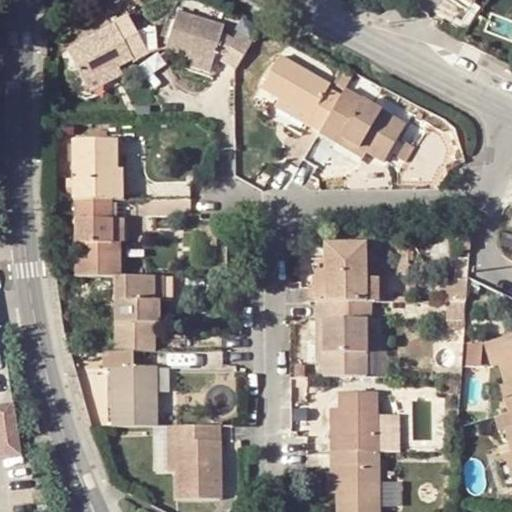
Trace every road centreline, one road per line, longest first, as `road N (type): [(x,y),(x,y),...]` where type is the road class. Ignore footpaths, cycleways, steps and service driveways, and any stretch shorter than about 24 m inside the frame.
road 1 (tertiary): [(24,0),(31,295),(45,365),(96,511)]
road 2 (residential): [(497,209),(293,222),(282,511)]
road 3 (tertiary): [(299,0),(511,108)]
